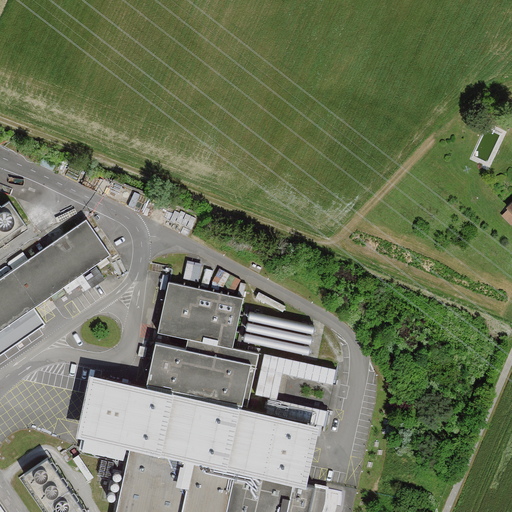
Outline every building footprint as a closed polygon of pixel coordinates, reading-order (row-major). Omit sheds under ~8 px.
[(0,248),(28,229),(8,200),(0,204),(0,248)] [(0,351),(43,321),(33,307),(47,298),(110,254),(85,220),(0,278),(0,351)] [(193,262),(185,261),(182,279),(189,281),(193,262)] [(193,262),(189,281),(196,282),(200,264),(193,262)] [(96,265),(83,274),(92,287),(105,278),(96,265)] [(211,271),(204,268),(199,283),(206,285),(211,271)] [(224,270),(220,268),(213,280),(218,283),(224,270)] [(230,273),(225,271),(218,283),(223,286),(230,273)] [(235,276),(230,273),(223,286),(228,288),(235,276)] [(82,276),(62,289),(66,295),(79,286),(83,291),(90,287),(82,276)] [(240,279),(235,276),(228,289),(233,291),(240,279)] [(245,298),(169,281),(164,306),(162,319),(158,332),(189,338),(234,348),(245,298)] [(247,283),(241,282),(238,293),(244,294),(247,283)] [(284,306),(256,292),(253,298),(281,312),(284,306)] [(317,325),(251,311),(249,319),(315,333),(317,325)] [(314,336),(249,322),(247,330),(312,344),(314,336)] [(311,346),(247,332),(245,341),(309,354),(311,346)] [(152,363),(147,388),(247,410),(261,354),(234,348),(189,338),(186,349),(156,343),(152,363)] [(268,397),(264,413),(318,425),(324,426),(327,410),(277,399),(282,373),(333,384),(336,369),(264,353),(255,394),(268,397)] [(294,482),(305,484),(307,478),(318,425),(264,413),(247,410),(147,388),(92,376),(80,436),(130,447),(194,461),(236,470),(294,482)] [(127,463),(116,511),(182,511),(194,461),(130,447),(127,463)] [(81,511),(47,461),(27,475),(52,511),(81,511)] [(227,511),(236,470),(194,461),(182,511),(227,511)] [(236,470),(227,511),(287,511),(294,482),(236,470)] [(287,511),(325,511),(326,511),(330,497),(330,486),(317,484),(316,486),(305,484),(294,482),(287,511)]
